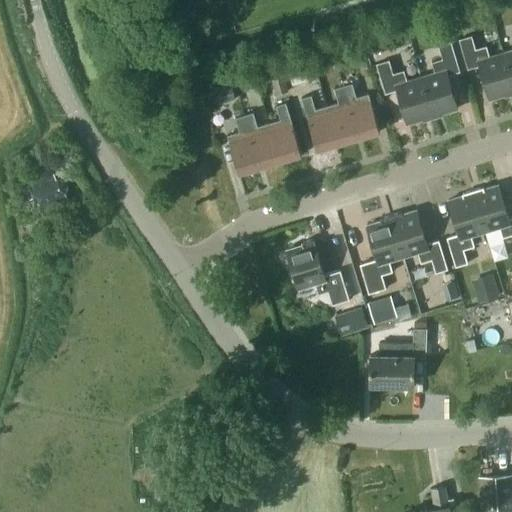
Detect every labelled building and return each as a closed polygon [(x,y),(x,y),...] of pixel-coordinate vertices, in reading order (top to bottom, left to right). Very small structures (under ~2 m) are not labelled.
[(490,99),(511,92),(511,81),(504,53),(490,57),(487,46),(476,49),(472,36),(459,39),(468,69),(480,66),(490,99)] [(380,37),(370,42),(376,51),(385,46),(380,37)] [(421,77),(433,116),(458,109),(448,75),(460,71),(451,42),(439,46),(443,59),(432,62),(435,73),(421,77)] [(408,124),(433,116),(421,77),(407,81),(404,71),(393,74),(389,60),(377,64),(385,93),(397,90),(408,124)] [(308,69),(289,74),(292,87),(312,81),(308,69)] [(289,91),(285,76),(272,79),(277,95),(289,91)] [(358,138),(380,132),(368,93),(356,97),(352,83),(343,85),(358,138)] [(338,144),(358,138),(343,85),(334,88),(338,102),(327,105),(338,144)] [(232,86),(217,90),(220,103),(236,98),(232,86)] [(338,144),(327,105),(315,109),(311,94),(301,97),(317,150),(338,144)] [(280,161),(302,155),(286,102),(276,105),(280,119),(269,122),(280,161)] [(260,167),(280,161),(269,122),(257,125),(253,111),(244,114),(260,167)] [(260,167),(244,114),(235,116),(239,131),(227,134),(239,173),(260,167)] [(34,197),(44,214),(69,200),(66,193),(67,193),(69,186),(66,181),(60,179),(59,180),(55,173),(21,191),(26,201),(34,197)] [(473,190),(486,231),(500,227),(503,238),(511,235),(511,217),(509,219),(499,185),(484,189),(484,187),(473,190)] [(472,236),(486,231),(473,190),(462,193),(463,196),(448,200),(459,234),(447,238),(456,267),(468,263),(464,250),(475,246),(472,236)] [(391,215),(404,257),(418,252),(421,263),(432,260),(436,273),(448,269),(439,240),(427,244),(417,210),(402,214),(402,212),(391,215)] [(390,261),(404,257),(391,215),(380,218),(381,221),(367,225),(377,259),(365,263),(360,264),(369,294),(374,292),(386,288),(382,275),(393,272),(390,261)] [(48,219),(36,226),(42,237),(54,230),(48,219)] [(328,291),(333,305),(350,299),(341,270),(325,275),(314,239),(302,243),(303,245),(287,250),(299,289),(315,284),(319,294),(328,291)] [(501,297),(493,274),(473,281),(480,303),(501,297)] [(368,303),(375,325),(398,318),(392,296),(368,303)] [(336,315),(342,336),(369,328),(363,307),(336,315)] [(414,385),(414,356),(426,357),(426,329),(414,329),(413,345),(379,344),(379,355),(370,355),(370,384),(414,385)] [(155,497),(170,497),(169,460),(154,461),(155,497)] [(511,511),(511,473),(480,476),(482,511),(511,511)] [(448,506),(445,487),(432,489),(435,508),(410,511),(450,511),(449,506),(448,506)]
